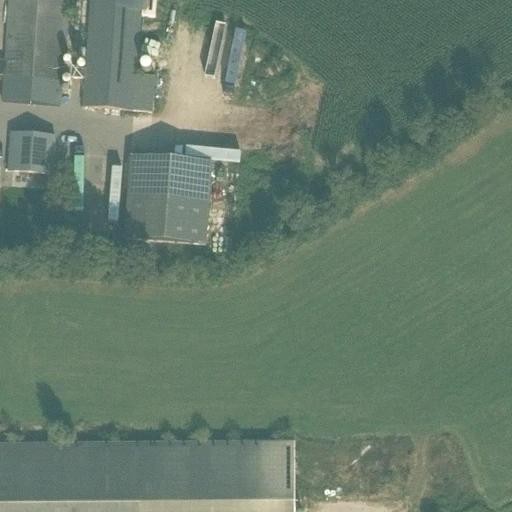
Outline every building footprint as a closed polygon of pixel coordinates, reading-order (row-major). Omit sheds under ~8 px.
[(3,103),(60,107),(62,79),(85,81),(83,109),(133,113),(153,115),(155,78),(136,76),(141,0),(90,0),(86,71),(62,70),(67,0),(9,0),(5,63),(0,62),(0,77),(4,78),(3,103)] [(10,135),(8,173),(52,177),(55,139),(10,135)] [(212,165),(132,157),(126,241),(206,248),(212,165)] [(85,243),(104,246),(106,233),(87,230),(85,243)] [(295,511),(294,445),(0,447),(0,511),(295,511)]
